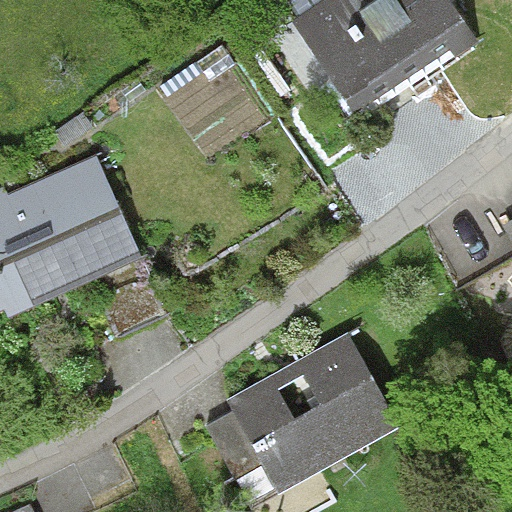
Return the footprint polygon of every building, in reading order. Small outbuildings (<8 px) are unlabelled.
[(354,0),(303,35),(353,109),(443,48),(450,58),(467,46),(435,0),(354,0)] [(84,276),(111,338),(162,316),(96,168),(6,207),(1,197),(0,197),(0,305),(3,312),(84,276)] [(511,249),(511,227),(502,233),(511,249)] [(293,366),(317,409),(288,425),(306,460),(385,418),(366,382),(368,381),(346,338),(293,366)] [(272,440),(269,435),(288,425),(270,392),(203,429),(230,482),(260,467),(252,451),(272,440)]
